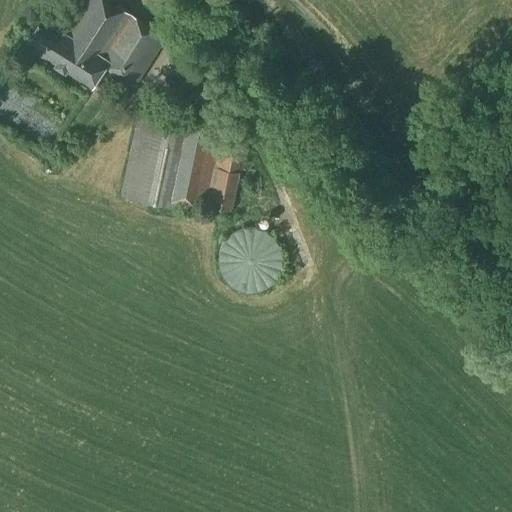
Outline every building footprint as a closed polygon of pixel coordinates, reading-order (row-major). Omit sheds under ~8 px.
[(166,37),(109,0),(82,0),(62,30),(42,18),(25,45),(92,87),(106,66),(135,85),(166,37)] [(245,170),(249,148),(244,147),(246,141),(221,136),(223,124),(140,107),(121,195),(176,207),(178,199),(206,205),(232,211),(240,170),(245,170)] [(284,157),(295,147),(262,113),(252,123),(269,139),(267,142),(284,157)] [(342,200),(326,224),(335,230),(351,206),(342,200)] [(251,292),(253,292),(256,291),(259,291),(262,290),(264,289),(267,287),(269,286),(271,284),(273,282),(275,280),(277,278),(278,276),(280,273),(281,271),(281,268),(282,265),(282,263),(283,260),(282,257),(282,254),(281,252),(281,249),(280,246),(278,244),(277,241),(275,239),(273,237),(271,235),(269,234),(267,232),(264,231),(262,230),(259,229),(256,228),(253,228),(248,228),(245,228),(242,229),(240,230),(237,231),(235,232),(232,234),(230,235),(228,237),(226,239),(225,242),(223,244),(222,246),(221,249),(220,252),(219,254),(219,257),(219,260),(219,263),(219,265),(220,268),(221,271),(222,273),(223,276),(225,278),(226,280),(228,282),(230,284),(232,286),(235,287),(237,289),(240,290),(242,291),(245,291),(248,292),(251,292)]
